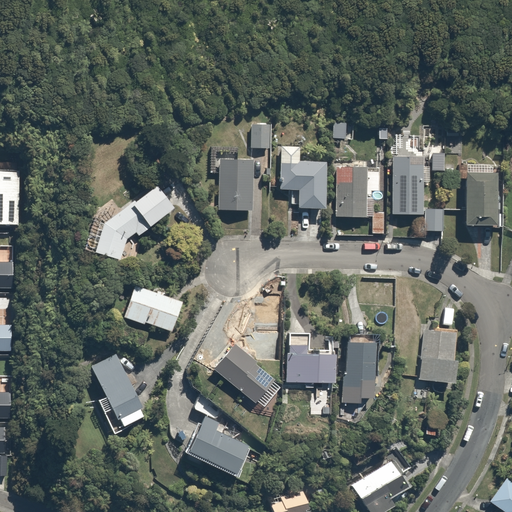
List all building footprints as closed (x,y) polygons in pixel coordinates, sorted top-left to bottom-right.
[(269,111),(251,110),(250,148),(268,149),(269,111)] [(353,122),(332,122),(331,139),(352,140),(353,122)] [(419,129),(419,150),(441,150),(442,129),(419,129)] [(161,145),(152,151),(163,168),(171,162),(161,145)] [(303,147),(280,146),(279,190),(299,191),(298,209),(326,210),(328,160),(302,160),(303,147)] [(425,156),(392,155),(391,214),(424,215),(424,209),(425,156)] [(254,160),(220,159),(218,209),(252,210),(254,160)] [(378,194),(379,167),(337,165),(335,217),(372,218),(371,233),(384,233),(385,212),(372,212),(372,193),(378,194)] [(0,169),(0,223),(18,224),(19,170),(0,169)] [(501,170),(467,169),(466,224),(500,224),(501,170)] [(170,172),(134,204),(154,226),(190,195),(170,172)] [(131,202),(105,220),(95,252),(121,260),(127,238),(136,232),(139,236),(149,230),(131,202)] [(445,210),(424,209),(424,215),(424,231),(445,231),(445,210)] [(13,261),(0,261),(0,287),(12,288),(13,261)] [(125,318),(146,325),(147,323),(175,332),(186,300),(136,284),(125,318)] [(0,350),(10,351),(11,325),(0,324),(0,350)] [(454,359),(457,330),(425,328),(421,379),(459,382),(461,359),(454,359)] [(314,332),(289,331),(286,382),(339,385),(341,349),(313,347),(314,332)] [(376,400),(382,336),(349,333),(342,402),(362,403),(363,398),(376,400)] [(237,342),(215,369),(257,404),(279,377),(237,342)] [(149,415),(121,355),(93,368),(106,397),(100,400),(114,431),(149,415)] [(307,409),(315,409),(315,416),(330,416),(330,386),(315,385),(315,389),(307,389),(307,409)] [(0,417),(9,418),(10,392),(0,391),(0,417)] [(199,422),(185,450),(241,478),(256,448),(223,432),(227,424),(207,414),(202,423),(199,422)] [(394,497),(409,486),(391,462),(353,489),(369,511),(387,511),(399,503),(394,497)] [(511,511),(511,476),(509,475),(492,497),(508,510),(506,511),(511,511)] [(314,511),(306,486),(270,498),(275,511),(314,511)]
